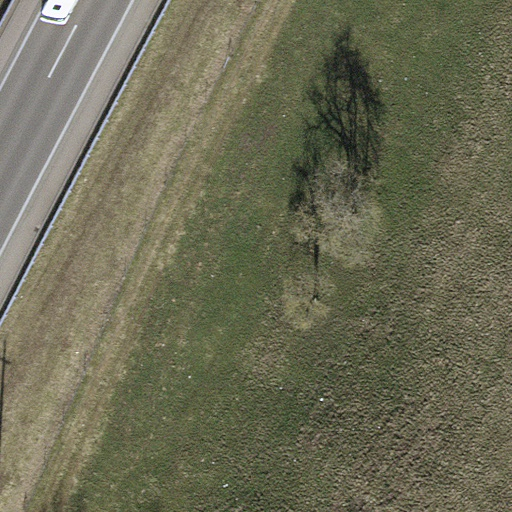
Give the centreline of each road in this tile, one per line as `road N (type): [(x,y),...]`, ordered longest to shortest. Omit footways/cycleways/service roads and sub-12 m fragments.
road 1 (track): [(300,0),(220,152),(70,511)]
road 2 (trunk): [(98,0),(0,185)]
